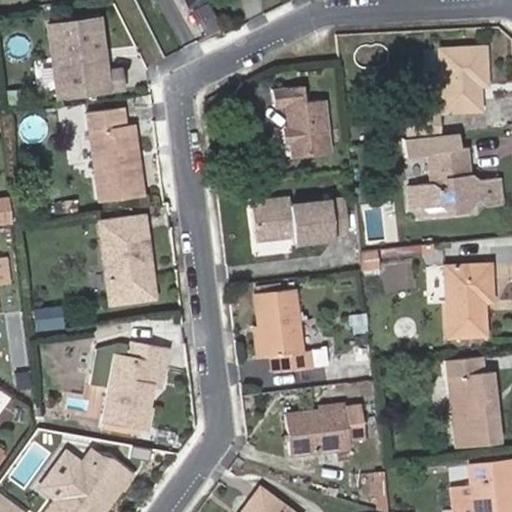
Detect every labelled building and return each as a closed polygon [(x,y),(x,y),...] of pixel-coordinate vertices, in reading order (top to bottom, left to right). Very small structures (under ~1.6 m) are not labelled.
[(209,0),(182,0),(194,37),(219,30),(209,0)] [(47,22),(56,95),(122,86),(120,68),(104,70),(97,15),(47,22)] [(487,47),(441,51),(445,114),(483,110),(481,86),(489,85),(487,47)] [(292,128),(293,140),(295,157),(330,153),(323,101),(305,103),(303,86),(273,89),(275,106),(289,104),(292,128)] [(131,150),(136,150),(132,121),(127,121),(124,105),(86,111),(98,200),(142,193),(138,161),(133,161),(131,150)] [(413,139),(444,136),(441,116),(411,118),(413,139)] [(286,141),(293,140),(292,128),(284,129),(286,141)] [(493,145),(493,133),(467,133),(467,146),(493,145)] [(463,167),(470,166),(468,148),(431,152),(434,183),(411,186),(413,207),(418,210),(436,209),(441,201),(456,214),(469,212),(481,199),(490,206),(505,205),(502,178),(481,181),(471,174),(463,175),(463,167)] [(290,197),(252,202),(257,238),(294,234),(295,241),(336,236),(335,232),(351,229),(347,197),(291,204),(290,197)] [(0,199),(0,222),(10,222),(12,222),(9,198),(0,199)] [(418,210),(413,207),(414,219),(456,214),(441,201),(436,209),(418,210)] [(155,295),(145,229),(140,230),(137,214),(98,220),(111,302),(155,295)] [(377,246),(359,250),(364,273),(383,269),(377,246)] [(0,282),(10,281),(7,255),(0,256),(0,282)] [(413,259),(398,257),(387,256),(384,279),(411,282),(413,259)] [(482,303),(488,302),(496,302),(494,263),(447,266),(451,337),(490,335),(488,312),(483,312),(482,303)] [(262,325),(266,357),(273,356),(275,372),(314,367),(312,351),(304,352),(296,289),(258,293),(262,325)] [(33,310),(35,327),(62,324),(59,307),(33,310)] [(370,330),(368,312),(351,313),(353,332),(370,330)] [(261,358),(266,357),(262,325),(257,326),(261,358)] [(109,386),(103,419),(142,426),(151,384),(159,385),(166,349),(118,340),(96,349),(90,383),(109,386)] [(314,347),(315,366),(329,365),(328,346),(314,347)] [(493,398),(499,397),(496,369),(487,370),(485,355),(450,359),(461,446),(503,440),(500,409),(495,409),(493,398)] [(318,403),(319,409),(347,406),(347,400),(318,403)] [(347,406),(319,409),(287,413),(292,453),(352,446),(351,437),(369,434),(365,404),(347,406)] [(24,407),(14,407),(13,421),(23,421),(24,407)] [(88,451),(84,457),(96,466),(105,454),(88,451)] [(96,466),(84,457),(40,511),(96,511),(118,483),(122,486),(131,474),(105,454),(96,466)] [(511,511),(511,459),(471,463),(476,511),(511,511)] [(376,472),(381,508),(390,511),(386,471),(376,472)] [(102,511),(122,486),(118,483),(96,511),(102,511)] [(294,511),(262,488),(243,511),(294,511)] [(21,511),(0,496),(0,511),(21,511)]
